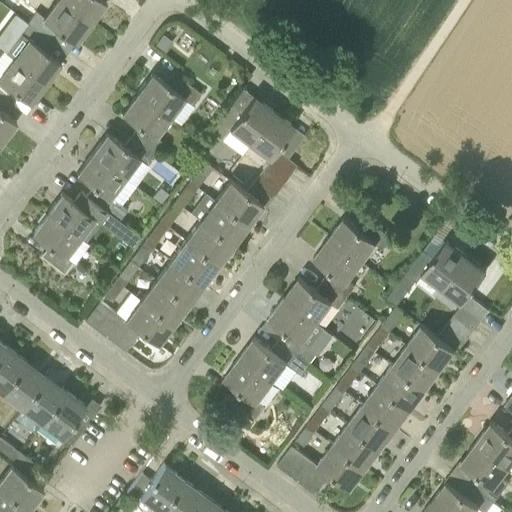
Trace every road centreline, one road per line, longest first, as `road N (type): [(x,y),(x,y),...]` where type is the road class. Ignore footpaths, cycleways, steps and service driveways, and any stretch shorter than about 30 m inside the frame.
road 1 (residential): [(161,401),(358,135)]
road 2 (residential): [(0,223),(156,0)]
road 3 (residential): [(358,135),(183,0)]
road 4 (residential): [(377,511),(511,336)]
road 5 (residential): [(161,401),(0,273)]
road 6 (residential): [(511,252),(358,135)]
road 7 (residential): [(312,511),(161,401)]
road 8 (track): [(464,0),(370,142)]
road 9 (residential): [(79,495),(161,401)]
